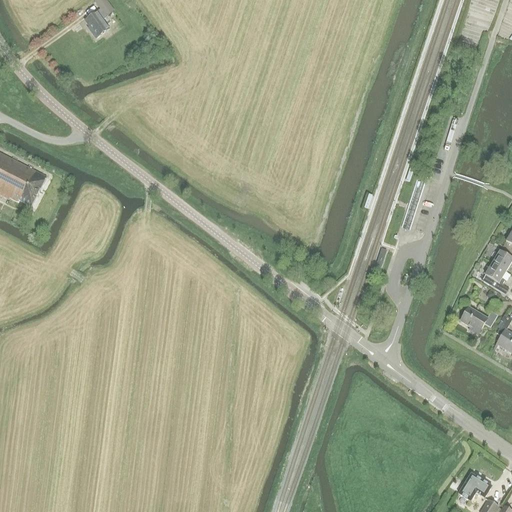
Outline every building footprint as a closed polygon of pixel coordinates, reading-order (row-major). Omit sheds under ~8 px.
[(98,0),(95,2),(107,18),(114,13),(105,0),(98,0)] [(96,40),(109,30),(97,13),(85,22),(91,31),(90,32),(96,40)] [(47,178),(0,154),(0,195),(9,201),(10,199),(18,203),(19,202),(31,208),(47,178)] [(416,181),(403,229),(411,231),(412,225),(418,227),(429,184),(416,181)] [(511,232),(503,248),(511,253),(511,232)] [(511,253),(503,248),(492,265),(506,273),(511,263),(511,253)] [(378,260),(375,270),(380,271),(386,252),(381,250),(378,260)] [(506,273),(492,265),(485,276),(482,282),(488,286),(505,296),(509,291),(502,286),(505,282),(502,280),(506,273)] [(491,301),(494,295),(489,292),(486,298),(491,301)] [(490,329),(497,317),(491,313),(487,320),(469,309),(460,323),(471,329),(469,331),(478,336),(484,325),(490,329)] [(511,354),(511,335),(506,332),(511,321),(511,320),(504,316),(501,322),(503,323),(496,335),(502,338),(497,345),(511,354)] [(484,500),(492,488),(471,475),(464,487),(459,496),(470,503),(476,495),(484,500),(484,499),(484,500)] [(496,511),(499,509),(488,502),(481,511),(496,511)]
